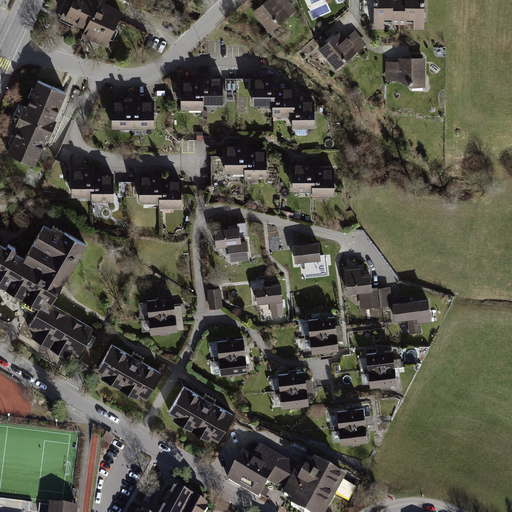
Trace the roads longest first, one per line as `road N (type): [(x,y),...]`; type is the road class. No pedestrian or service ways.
road 1 (residential): [(201,316),(197,228),(218,208),(343,238),(387,282)]
road 2 (residential): [(101,70),(77,128),(81,148),(114,159),(199,160)]
road 3 (residential): [(0,357),(139,437)]
road 4 (residential): [(101,70),(151,69),(230,0)]
road 5 (residential): [(201,316),(243,326),(281,361),(319,364),(324,383)]
road 6 (residential): [(139,437),(264,511)]
road 7 (residential): [(139,437),(201,316)]
